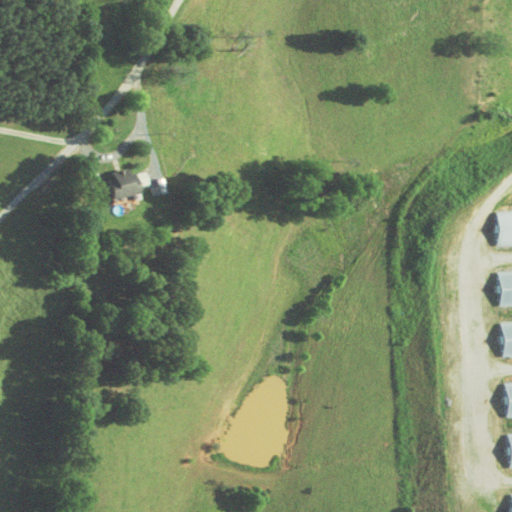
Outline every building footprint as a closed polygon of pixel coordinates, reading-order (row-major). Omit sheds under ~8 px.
[(128,186),(127,180),(136,178),(133,165),(116,168),(115,165),(95,170),(100,193),(128,186)] [(511,203),(486,204),(487,237),(511,236),(511,203)] [(511,264),(488,265),(489,296),(511,295),(511,264)] [(511,314),(490,316),(491,348),(511,347),(511,314)] [(511,376),(492,377),(493,407),(511,406),(511,376)] [(511,426),(494,427),(495,459),(511,458),(511,426)] [(497,511),(511,511),(511,487),(497,488),(497,511)]
